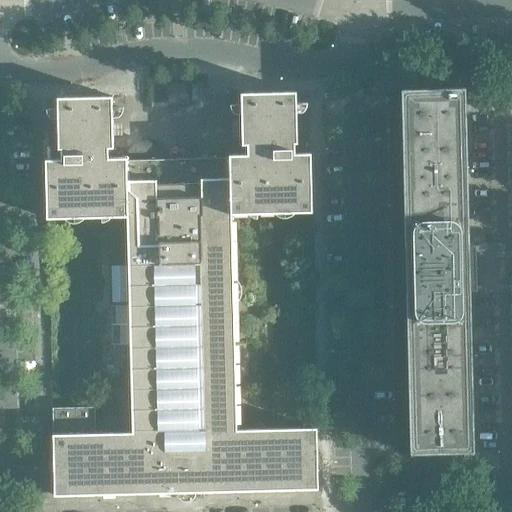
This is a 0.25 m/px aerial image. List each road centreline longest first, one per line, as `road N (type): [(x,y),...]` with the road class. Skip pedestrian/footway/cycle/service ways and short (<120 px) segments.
road 1 (residential): [(368,511),(347,62)]
road 2 (residential): [(10,511),(0,70)]
road 3 (residential): [(0,70),(81,68),(181,50),(277,65),(347,62)]
road 4 (residential): [(511,466),(511,133)]
